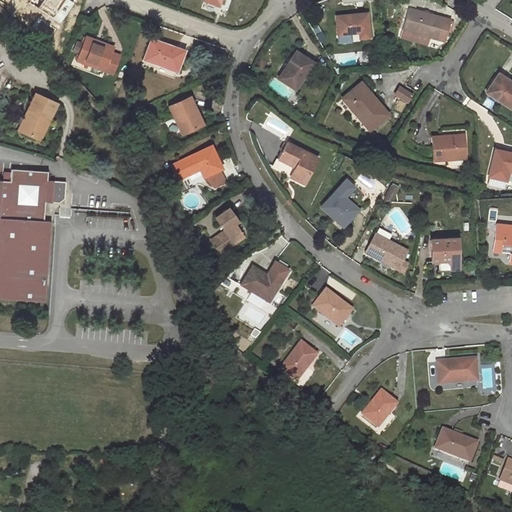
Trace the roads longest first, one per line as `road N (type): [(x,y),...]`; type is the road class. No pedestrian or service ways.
road 1 (residential): [(245,44),(230,102),(247,166),(315,252),(419,321)]
road 2 (residential): [(120,0),(245,44)]
